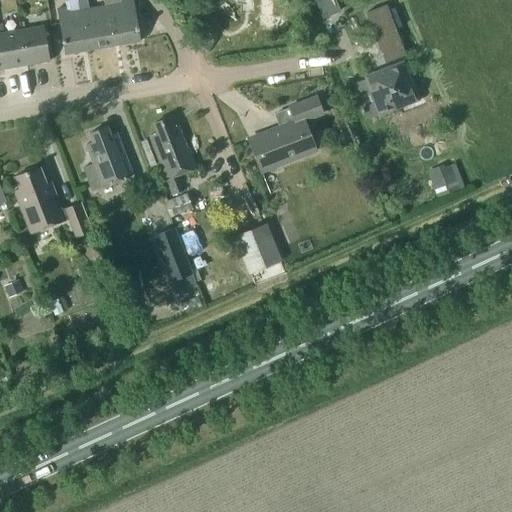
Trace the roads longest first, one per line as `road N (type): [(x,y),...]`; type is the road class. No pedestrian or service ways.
road 1 (track): [(0,412),(511,177)]
road 2 (trunk): [(0,485),(511,250)]
road 3 (residential): [(0,112),(196,81),(147,0)]
